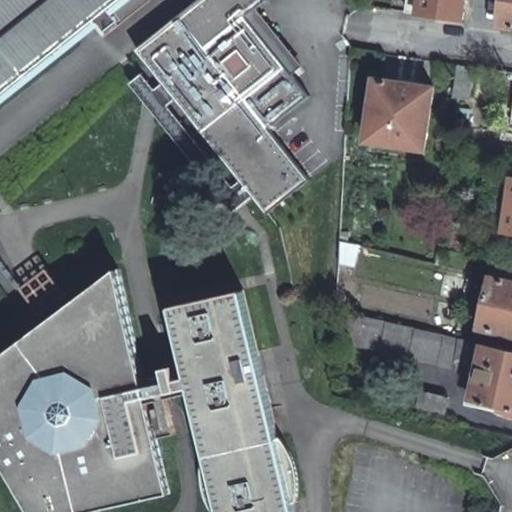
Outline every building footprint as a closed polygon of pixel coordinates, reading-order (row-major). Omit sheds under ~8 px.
[(0,0),(0,96),(123,0),(0,0)] [(202,0),(180,16),(136,49),(267,213),(309,179),(272,128),(310,97),(296,76),(306,68),(259,14),(267,1),(266,0),(202,0)] [(421,0),(420,13),(464,20),(466,0),(421,0)] [(511,0),(502,0),(498,25),(511,27),(511,0)] [(476,66),(458,63),(453,94),(471,97),(476,66)] [(435,87),(377,77),(368,139),(426,148),(435,87)] [(357,242),(342,239),(341,258),(341,265),(353,264),(357,242)] [(492,275),(511,279),(511,262),(496,259),(492,275)] [(196,391),(192,373),(182,376),(178,363),(169,365),(172,379),(167,380),(154,383),(148,384),(122,266),(63,311),(0,358),(0,464),(27,511),(90,511),(173,493),(153,401),(164,398),(196,391)] [(511,333),(511,279),(492,275),(481,326),(511,333)] [(176,303),(192,373),(196,391),(223,511),(297,511),(247,287),(215,294),(176,303)] [(508,414),(511,414),(511,348),(488,342),(487,344),(456,336),(341,307),(340,337),(455,366),(454,370),(480,376),(475,400),(509,408),(508,414)] [(154,383),(167,380),(166,373),(152,376),(154,383)] [(460,401),(431,394),(428,406),(457,413),(460,401)]
